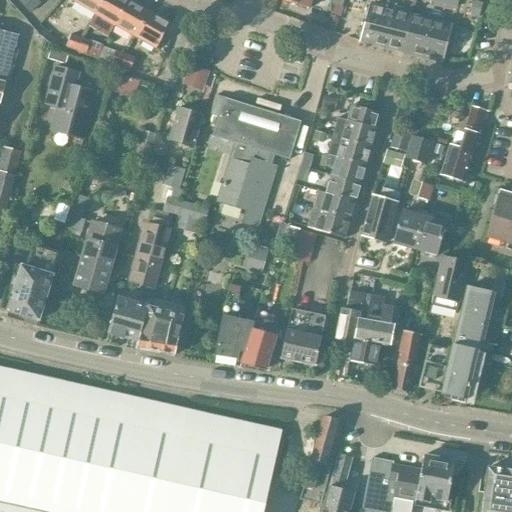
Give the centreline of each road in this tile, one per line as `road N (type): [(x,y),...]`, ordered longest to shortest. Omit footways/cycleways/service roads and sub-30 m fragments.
road 1 (tertiary): [(511,436),(361,404),(151,375),(0,336)]
road 2 (residential): [(349,258),(400,73)]
road 3 (residential): [(400,73),(246,26)]
